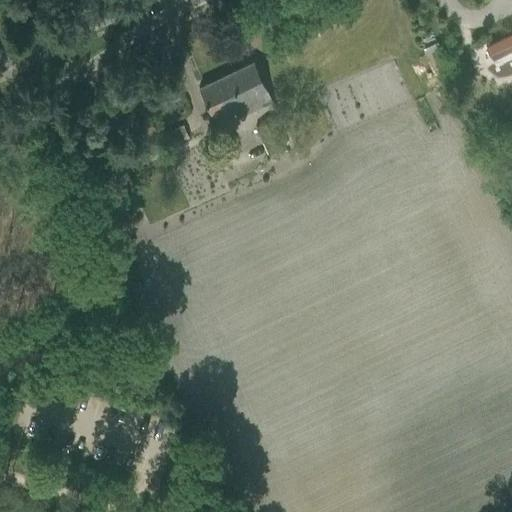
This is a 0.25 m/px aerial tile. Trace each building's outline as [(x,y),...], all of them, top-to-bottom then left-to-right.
[(510,32),(485,44),(492,58),(511,49),(511,36),(511,33),(510,32)] [(434,74),(441,71),(445,82),(454,79),(438,41),(423,47),(434,74)] [(233,106),(237,116),(272,100),(253,61),(199,87),(212,115),(233,106)] [(254,125),(265,153),(285,146),(274,118),(254,125)] [(184,125),(171,130),(176,142),(189,137),(184,125)]
